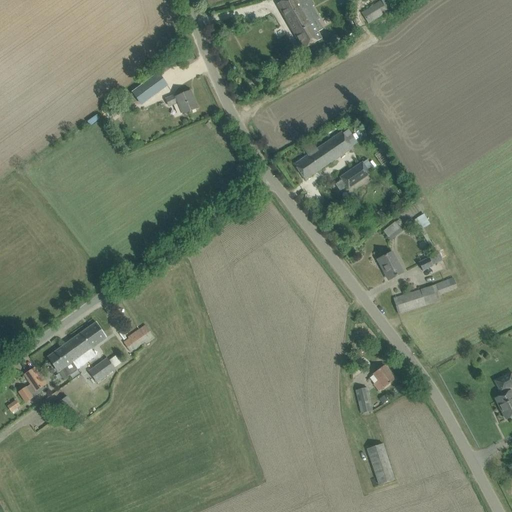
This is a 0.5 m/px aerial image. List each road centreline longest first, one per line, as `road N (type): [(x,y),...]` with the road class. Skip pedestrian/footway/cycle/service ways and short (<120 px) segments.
road 1 (unclassified): [(499,511),(441,401),(268,178)]
road 2 (unclassified): [(0,368),(268,178)]
road 3 (unclassified): [(268,178),(226,112),(188,0)]
